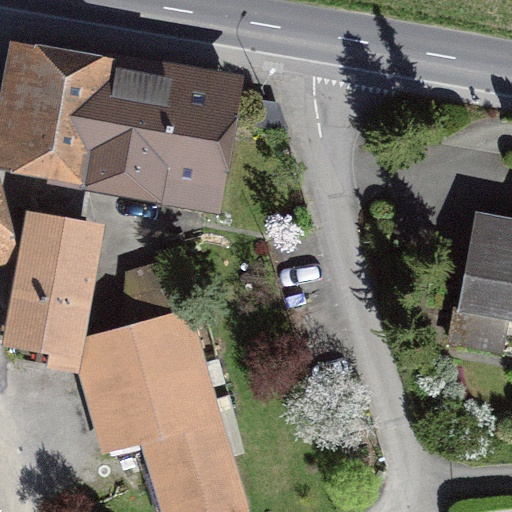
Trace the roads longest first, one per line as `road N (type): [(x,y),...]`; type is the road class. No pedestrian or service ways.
road 1 (residential): [(314,35),(318,129),(420,511)]
road 2 (secondary): [(314,35),(110,0)]
road 3 (secondary): [(511,69),(314,35)]
